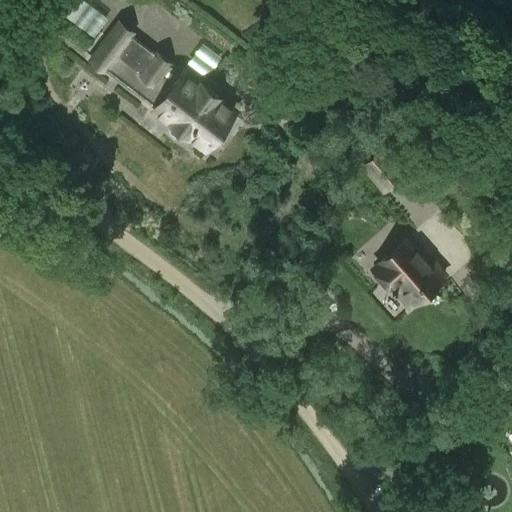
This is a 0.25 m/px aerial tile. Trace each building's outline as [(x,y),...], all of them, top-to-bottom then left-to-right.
[(78,0),(69,12),(95,33),(109,16),(89,0),(78,0)] [(185,71),(183,73),(170,64),(172,62),(156,50),(155,51),(133,34),(135,31),(119,18),(87,59),(104,72),(106,71),(155,107),(154,109),(172,123),(170,126),(170,131),(180,138),(186,136),(187,135),(204,148),(235,109),(185,71)] [(203,42),(189,60),(207,74),(221,55),(203,42)] [(380,147),(361,164),(383,189),(402,173),(380,147)] [(389,289),(391,287),(408,306),(440,278),(405,238),(373,266),(376,270),(374,271),(389,289)]
